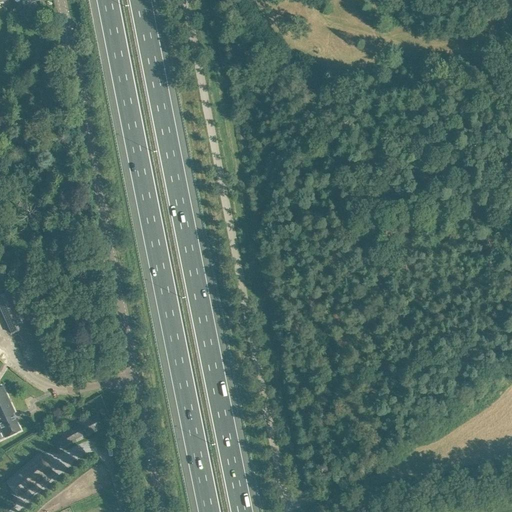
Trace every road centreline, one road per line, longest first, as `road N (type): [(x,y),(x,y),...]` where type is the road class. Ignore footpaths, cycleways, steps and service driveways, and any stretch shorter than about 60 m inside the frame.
road 1 (unclassified): [(290,511),(186,0)]
road 2 (motorway): [(107,0),(209,511)]
road 3 (motorway): [(241,511),(139,0)]
road 4 (tertiary): [(162,511),(61,0)]
